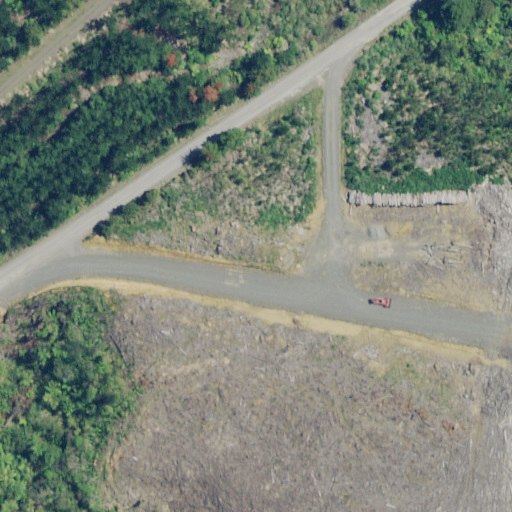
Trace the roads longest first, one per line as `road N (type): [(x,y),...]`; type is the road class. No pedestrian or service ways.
road 1 (track): [(511,335),(149,266),(43,266),(0,284)]
road 2 (track): [(405,0),(0,275)]
road 3 (track): [(340,44),(331,119),(335,301)]
